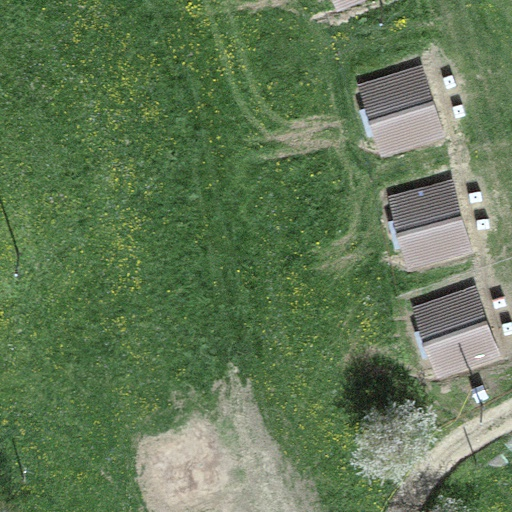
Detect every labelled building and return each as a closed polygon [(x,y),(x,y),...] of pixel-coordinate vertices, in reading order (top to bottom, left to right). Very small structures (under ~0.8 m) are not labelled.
[(334,0),(337,9),(359,0),(334,0)] [(423,67),(357,83),(378,158),(443,139),(423,67)] [(450,182),(384,194),(402,271),(469,255),(450,182)] [(474,284),(410,308),(437,380),(502,354),(474,284)] [(214,418),(147,439),(169,511),(171,511),(238,491),(214,418)]
